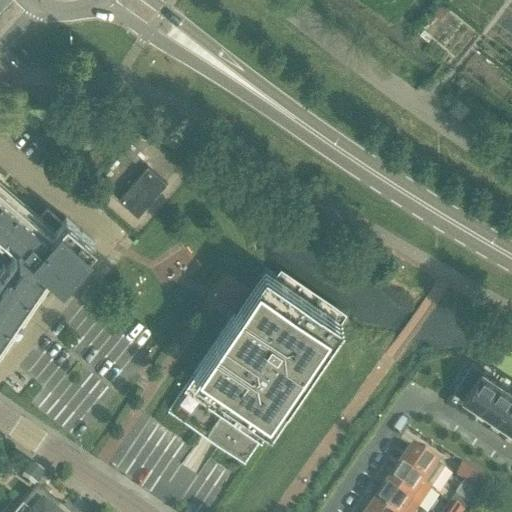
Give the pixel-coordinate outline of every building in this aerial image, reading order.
[(439,4),(432,13),(439,19),(446,10),(439,4)] [(137,216),(165,183),(146,166),(118,199),(137,216)] [(37,219),(0,187),(0,235),(13,247),(14,256),(0,276),(0,341),(45,277),(49,271),(61,281),(94,243),(65,217),(61,222),(46,209),(37,219)] [(244,461),(278,412),(331,333),(340,320),(329,313),(328,312),(276,276),(270,284),(269,286),(257,278),(197,367),(183,387),(168,409),(210,438),(244,461)] [(475,376),(479,369),(470,363),(466,370),(475,376)] [(475,376),(470,383),(465,391),(461,397),(461,398),(477,409),(497,381),(479,369),(475,376)] [(475,376),(466,370),(461,378),(470,383),(475,376)] [(461,378),(456,385),(465,391),(470,383),(461,378)] [(511,391),(511,390),(497,381),(477,409),(493,420),(511,391)] [(461,397),(465,391),(456,385),(452,392),(461,398),(461,397)] [(511,391),(493,420),(509,430),(511,425),(511,391)] [(425,455),(416,448),(414,452),(412,451),(399,470),(431,493),(445,473),(437,468),(423,458),(425,455)] [(31,465),(23,476),(36,486),(44,475),(31,465)] [(463,511),(468,505),(486,479),(466,466),(457,479),(464,484),(456,497),(449,505),(458,511),(463,511)] [(399,470),(386,490),(411,507),(418,511),(431,493),(399,470)] [(42,487),(21,511),(59,511),(45,500),(51,494),(42,487)] [(411,507),(386,490),(373,509),(376,511),(417,511),(418,511),(411,507)]
